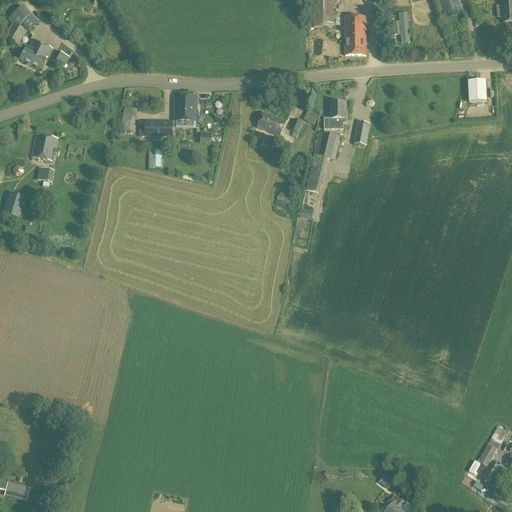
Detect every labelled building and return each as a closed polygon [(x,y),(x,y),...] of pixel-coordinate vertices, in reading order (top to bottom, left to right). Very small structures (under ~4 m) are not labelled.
[(333,29),(333,0),(313,0),(313,29),(333,29)] [(437,0),(444,21),(463,15),(457,0),(437,0)] [(511,0),(501,1),(501,8),(497,8),(498,19),(504,19),(504,25),(511,24),(511,0)] [(38,24),(23,8),(13,17),(12,16),(8,20),(13,25),(5,38),(19,46),(26,33),(23,31),(28,30),(29,31),(38,24)] [(411,44),(408,14),(399,15),(400,23),(393,24),(394,37),(401,36),(402,45),(411,44)] [(366,57),(366,19),(346,19),(346,57),(366,57)] [(53,50),(32,41),(29,48),(27,47),(25,52),(24,51),(20,62),(42,72),(47,62),(53,50)] [(64,69),(69,58),(56,52),(51,62),(64,69)] [(469,104),(487,103),(486,82),(468,83),(469,104)] [(197,124),(197,99),(175,99),(175,123),(197,124)] [(347,121),(348,113),(345,113),(345,105),(332,105),(332,120),(324,120),(324,132),(344,132),(344,121),(347,121)] [(132,134),(137,112),(124,109),(120,131),(132,134)] [(314,127),(319,117),(309,111),(304,121),(314,127)] [(280,139),(286,124),(264,114),(258,130),(280,139)] [(137,121),(134,132),(140,133),(142,122),(137,121)] [(298,136),(303,125),(294,121),(290,132),(298,136)] [(173,139),(173,123),(145,123),(145,139),(173,139)] [(366,147),(370,125),(357,123),(353,145),(366,147)] [(309,175),(324,178),(328,160),(335,162),(340,139),(318,134),(309,175)] [(211,146),(211,136),(200,135),(200,145),(211,146)] [(56,151),(58,141),(36,137),(32,159),(51,163),(54,150),(56,151)] [(43,183),(51,185),(54,173),(45,171),(43,183)] [(324,178),(309,175),(305,192),(320,196),(324,178)] [(328,179),(322,199),(337,203),(343,183),(328,179)] [(25,199),(9,194),(2,216),(18,221),(25,199)] [(289,205),(291,199),(279,195),(277,200),(282,202),(282,203),(289,205)] [(314,213),(301,210),(301,212),(299,212),(298,217),(300,217),(299,219),(312,222),(314,213)] [(495,433),(492,438),(500,443),(503,438),(495,433)] [(481,466),(477,473),(483,476),(481,481),(492,487),(502,471),(491,464),(490,465),(497,452),(488,446),(478,464),(481,466)] [(475,463),(469,473),(474,476),(480,466),(475,463)] [(393,483),(386,477),(379,484),(387,490),(393,483)] [(26,503),(29,489),(0,482),(0,491),(5,493),(3,498),(26,503)] [(477,482),(474,488),(479,491),(482,486),(477,482)] [(406,506),(400,501),(395,496),(391,501),(384,507),(389,511),(387,511),(404,511),(402,510),(406,506)]
